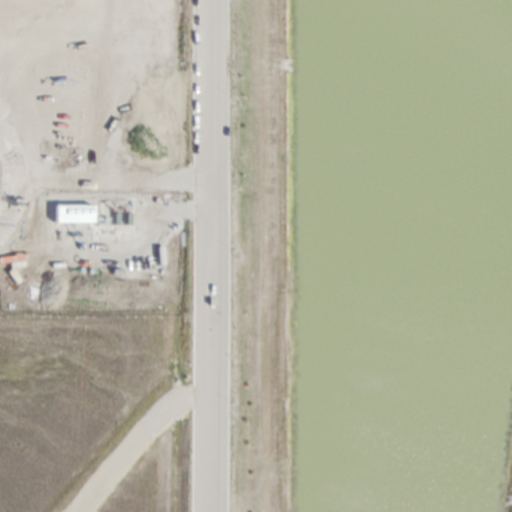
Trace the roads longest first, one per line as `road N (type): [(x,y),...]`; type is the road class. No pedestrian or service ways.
road 1 (residential): [(208,0),(208,511)]
road 2 (residential): [(108,0),(87,123),(114,171),(208,169)]
